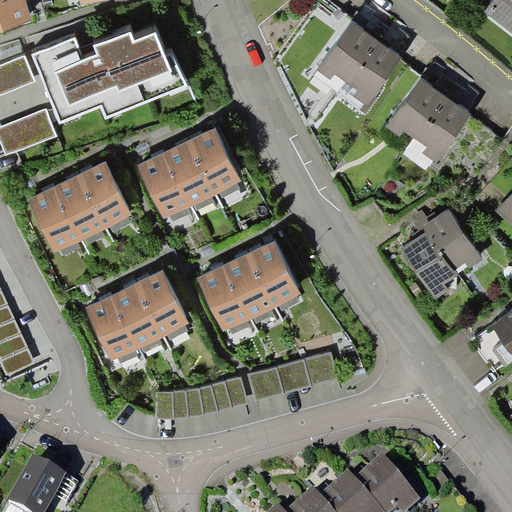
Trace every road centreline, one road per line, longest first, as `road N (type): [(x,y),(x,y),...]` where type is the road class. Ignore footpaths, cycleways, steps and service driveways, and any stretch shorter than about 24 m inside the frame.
road 1 (residential): [(218,0),(328,228),(444,387)]
road 2 (residential): [(170,459),(444,387)]
road 3 (residential): [(0,221),(71,350),(75,379),(64,426)]
road 4 (residential): [(387,0),(511,98)]
